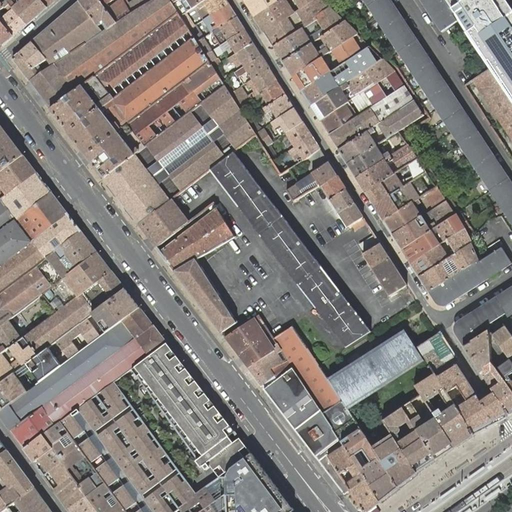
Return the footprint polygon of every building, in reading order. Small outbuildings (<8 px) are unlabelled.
[(0,0),(0,10),(4,7),(5,8),(6,7),(7,6),(9,4),(6,1),(2,4),(0,0)] [(5,0),(6,1),(9,4),(12,7),(27,25),(47,7),(40,0),(5,0)] [(30,82),(52,110),(178,14),(172,4),(178,0),(154,0),(154,1),(131,13),(117,23),(111,27),(109,29),(103,32),(98,26),(79,1),(32,42),(47,60),(52,67),(49,68),(43,72),(40,75),(30,82)] [(99,0),(80,0),(79,1),(98,26),(101,24),(99,21),(101,19),(103,17),(111,27),(117,23),(107,10),(104,6),(99,0)] [(120,0),(107,10),(117,23),(131,13),(123,0),(120,0)] [(123,0),(131,13),(154,1),(153,0),(133,0),(129,3),(126,0),(123,0)] [(178,0),(172,4),(178,14),(180,17),(186,13),(196,6),(206,0),(178,0)] [(229,4),(226,0),(206,0),(196,6),(205,20),(229,4)] [(248,0),(246,2),(255,17),(278,2),(276,0),(248,0)] [(255,17),(265,32),(287,18),(294,13),(286,0),(281,0),(278,2),(255,17)] [(330,7),(322,0),(313,0),(301,9),(294,13),(287,18),(265,32),(275,47),(297,33),(303,28),(317,19),(315,17),(330,7)] [(295,0),(301,9),(313,0),(295,0)] [(511,182),(391,0),(363,0),(437,110),(506,214),(511,224),(511,182)] [(420,0),(441,32),(459,20),(444,0),(420,0)] [(444,0),(459,20),(491,68),(511,98),(511,8),(506,0),(444,0)] [(0,20),(13,36),(27,25),(12,7),(9,4),(7,6),(11,11),(4,17),(0,11),(0,20)] [(238,17),(229,4),(205,20),(204,20),(206,23),(209,21),(213,27),(210,29),(212,32),(215,31),(238,17)] [(11,11),(7,6),(6,7),(5,8),(4,7),(0,10),(0,11),(4,17),(11,11)] [(326,34),(345,22),(330,7),(315,17),(317,19),(303,28),(297,33),(275,47),(284,62),(313,43),(308,36),(322,27),(326,34)] [(186,13),(180,17),(184,22),(190,19),(186,13)] [(52,110),(69,133),(194,38),(189,29),(184,22),(180,17),(178,14),(52,110)] [(101,19),(109,29),(111,27),(103,17),(101,19)] [(246,30),(238,17),(215,31),(217,34),(216,35),(222,45),(246,30)] [(0,20),(0,41),(3,46),(13,36),(0,20)] [(329,53),(358,34),(345,22),(326,34),(321,38),(326,45),(322,48),(323,50),(319,53),(315,46),(317,45),(315,41),(313,43),(284,62),(293,77),(322,58),(329,53)] [(189,29),(194,38),(197,43),(204,38),(196,25),(189,29)] [(205,55),(210,62),(210,63),(218,58),(215,54),(224,49),(229,58),(254,43),(246,30),(222,45),(221,45),(213,50),(205,55)] [(338,68),(371,46),(358,34),(329,53),(322,58),(293,77),(303,91),(332,72),(338,68)] [(69,133),(87,156),(210,62),(205,55),(197,43),(194,38),(69,133)] [(197,43),(205,55),(213,50),(204,38),(197,43)] [(35,68),(40,75),(43,72),(38,65),(45,61),(49,68),(52,67),(47,60),(32,42),(19,53),(33,69),(35,68)] [(262,55),(254,43),(229,58),(232,62),(239,58),(245,66),(262,55)] [(347,82),(383,59),(371,46),(338,68),(332,72),(303,91),(312,106),(341,87),(347,82)] [(13,60),(30,82),(40,75),(35,68),(33,69),(19,53),(13,58),(13,60)] [(270,68),(262,55),(245,66),(236,72),(245,84),(246,83),(253,79),(270,68)] [(218,58),(210,63),(214,68),(220,64),(221,63),(218,58)] [(378,83),(396,71),(383,59),(347,82),(341,87),(312,106),(321,120),(350,101),(357,97),(378,83)] [(104,179),(172,127),(225,86),(222,81),(214,68),(210,63),(210,62),(87,156),(104,179)] [(214,68),(222,81),(228,77),(220,64),(214,68)] [(278,81),(270,68),(253,79),(246,83),(249,89),(252,87),(255,92),(248,96),(250,99),(252,98),(258,94),(261,92),(278,81)] [(511,98),(491,68),(473,81),(511,139),(511,98)] [(387,97),(405,86),(396,71),(378,83),(357,97),(350,101),(321,120),(330,135),(331,134),(376,105),(387,97)] [(286,94),(278,81),(261,92),(258,94),(252,98),(260,111),(263,110),(265,108),(269,105),(286,94)] [(172,200),(256,135),(255,134),(247,120),(244,116),(239,107),(230,93),(227,89),(225,86),(172,127),(190,150),(122,202),(139,224),(172,200)] [(235,90),(230,93),(239,107),(250,99),(242,86),(235,90)] [(415,100),(405,86),(387,97),(376,105),(331,134),(335,137),(340,149),(374,127),(379,124),(385,120),(415,100)] [(295,108),(286,94),(269,105),(265,108),(263,110),(266,114),(268,113),(272,110),(278,119),(295,108)] [(399,131),(400,131),(424,114),(415,100),(385,120),(379,124),(382,130),(388,138),(399,131)] [(287,133),(304,122),(295,108),(278,119),(272,123),(276,129),(281,125),(287,133)] [(247,120),(255,134),(263,129),(258,125),(252,116),(247,120)] [(294,147),(313,136),(304,122),(301,124),(296,128),(286,134),(294,147)] [(340,150),(349,164),(378,145),(371,135),(376,132),(377,133),(382,130),(379,124),(374,127),(340,149),(340,150)] [(104,179),(122,202),(190,150),(172,127),(104,179)] [(256,135),(265,148),(273,143),(264,128),(263,129),(255,134),(256,135)] [(0,172),(24,155),(6,133),(0,137),(0,172)] [(321,148),(313,136),(294,147),(303,160),(321,148)] [(384,155),(389,152),(383,142),(378,145),(384,155)] [(273,143),(265,148),(272,160),(273,161),(281,156),(273,143)] [(411,163),(419,158),(409,144),(392,156),(391,156),(386,159),(358,178),(367,193),(395,173),(390,165),(395,162),(400,170),(411,163)] [(349,164),(358,178),(386,159),(391,156),(392,156),(389,152),(384,155),(378,145),(349,164)] [(303,160),(294,147),(289,151),(298,164),(303,160)] [(342,341),(347,347),(372,331),(367,325),(240,160),(235,153),(211,172),(215,177),(342,341)] [(0,172),(0,200),(37,173),(24,155),(0,172)] [(395,173),(367,193),(375,206),(404,187),(420,177),(428,171),(419,158),(411,163),(408,166),(415,176),(400,182),(395,173)] [(320,185),(322,187),(339,176),(329,162),(297,183),(302,191),(318,181),(320,185)] [(0,200),(0,232),(52,193),(37,173),(0,200)] [(322,187),(330,200),(347,190),(339,176),(322,187)] [(424,195),(430,191),(420,177),(404,187),(375,206),(384,221),(414,202),(424,195)] [(302,191),(305,195),(320,185),(318,181),(302,191)] [(295,201),(305,195),(297,183),(287,190),(295,201)] [(447,201),(438,186),(430,191),(424,195),(433,210),(447,201)] [(330,200),(339,214),(355,203),(347,190),(330,200)] [(0,264),(68,213),(52,193),(0,232),(0,264)] [(139,224),(157,247),(189,223),(182,213),(172,200),(139,224)] [(437,227),(456,214),(447,201),(429,213),(435,223),(429,227),(432,230),(436,228),(437,227)] [(384,221),(393,235),(423,216),(414,202),(384,221)] [(348,227),(364,217),(355,203),(339,214),(348,227)] [(213,204),(189,223),(157,247),(175,272),(196,260),(234,237),(217,209),(213,204)] [(0,293),(82,231),(68,213),(0,264),(0,293)] [(446,240),(464,229),(456,214),(437,227),(436,228),(444,241),(446,240)] [(237,216),(230,222),(238,232),(245,227),(237,216)] [(393,235),(402,249),(432,230),(429,227),(423,216),(393,235)] [(455,254),(471,244),(464,229),(446,240),(455,254)] [(402,249),(411,263),(440,244),(432,230),(402,249)] [(82,231),(0,293),(0,326),(8,320),(43,294),(98,252),(82,231)] [(365,254),(381,243),(375,234),(359,245),(365,254)] [(365,254),(373,268),(390,257),(381,243),(365,254)] [(411,263),(420,276),(448,258),(440,244),(411,263)] [(448,258),(420,276),(429,291),(479,260),(471,244),(455,254),(448,258)] [(479,260),(429,291),(438,304),(439,305),(440,306),(441,306),(443,307),(445,306),(446,306),(447,306),(511,264),(502,249),(484,260),(483,258),(479,260)] [(112,271),(98,252),(43,294),(57,312),(112,271)] [(391,296),(407,285),(390,257),(373,268),(391,296)] [(222,333),(237,323),(196,260),(175,272),(222,333)] [(126,289),(112,271),(57,312),(24,337),(38,355),(126,289)] [(454,330),(455,331),(465,347),(489,331),(487,327),(507,315),(509,318),(511,316),(511,287),(457,323),(456,324),(455,325),(455,327),(454,328),(454,330)] [(140,307),(126,289),(38,355),(0,383),(0,411),(26,392),(140,307)] [(44,407),(154,325),(140,307),(26,392),(0,411),(0,414),(12,431),(44,407)] [(254,319),(225,337),(249,368),(275,351),(271,346),(272,346),(254,319)] [(0,354),(22,338),(8,320),(0,326),(0,354)] [(25,449),(43,435),(57,425),(61,421),(79,408),(97,395),(114,382),(131,370),(167,342),(154,325),(44,407),(12,431),(25,449)] [(343,401),(293,327),(274,340),(276,343),(272,346),(271,346),(275,351),(249,368),(262,386),(275,376),(277,379),(293,368),(324,413),(343,401)] [(511,335),(506,327),(494,334),(493,335),(511,361),(511,335)] [(509,417),(511,415),(511,391),(491,362),(490,334),(489,331),(465,347),(494,393),(509,417)] [(407,332),(331,381),(349,408),(424,359),(407,332)] [(481,401),(438,334),(418,347),(435,373),(475,436),(495,424),(481,401)] [(511,361),(493,335),(492,334),(490,334),(491,362),(511,391),(511,361)] [(0,383),(38,355),(24,337),(22,338),(0,354),(0,383)] [(154,511),(174,511),(180,508),(182,511),(228,511),(226,477),(231,469),(251,453),(237,434),(167,342),(131,370),(196,459),(194,461),(200,468),(201,466),(205,471),(211,466),(220,478),(198,495),(114,382),(97,395),(79,408),(154,511)] [(265,389),(316,457),(325,451),(340,439),(333,429),(333,428),(324,413),(293,368),(277,379),(265,389)] [(416,386),(421,394),(455,448),(475,436),(435,373),(416,386)] [(509,417),(494,393),(487,397),(481,401),(495,424),(502,421),(509,417)] [(402,407),(402,408),(437,460),(455,448),(421,394),(402,407)] [(340,439),(344,446),(381,501),(400,487),(373,447),(343,401),(324,413),(333,428),(333,429),(340,439)] [(154,511),(79,408),(61,421),(127,511),(154,511)] [(382,421),(392,435),(418,473),(437,460),(402,408),(382,421)] [(127,511),(61,421),(57,425),(43,435),(53,449),(73,476),(87,495),(99,511),(127,511)] [(53,449),(43,435),(25,449),(35,462),(53,449)] [(373,447),(400,487),(418,473),(392,435),(373,447)] [(344,446),(329,456),(341,475),(346,471),(349,469),(355,478),(352,480),(347,484),(350,490),(364,511),(367,511),(381,501),(344,446)] [(73,476),(53,449),(35,462),(54,489),(73,476)] [(18,500),(35,488),(8,451),(0,457),(0,511),(1,511),(8,508),(18,500)] [(325,451),(316,457),(345,494),(350,490),(347,484),(341,475),(329,456),(325,451)] [(294,511),(281,494),(251,453),(231,469),(226,477),(228,511),(294,511)] [(346,471),(341,475),(347,484),(352,480),(346,471)] [(69,509),(87,495),(73,476),(54,489),(69,509)] [(18,500),(8,508),(10,511),(46,511),(51,509),(35,488),(18,500)] [(70,511),(99,511),(87,495),(69,509),(70,511)]
